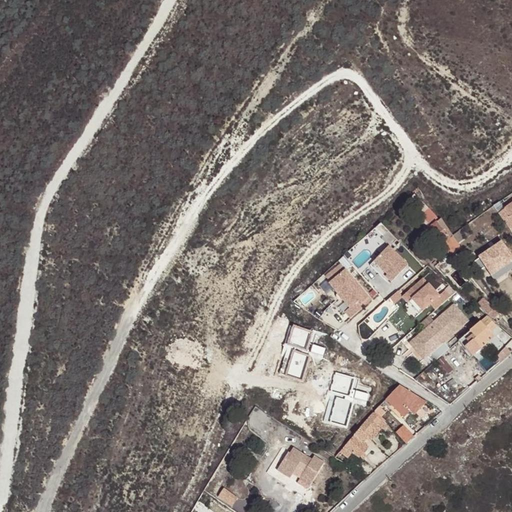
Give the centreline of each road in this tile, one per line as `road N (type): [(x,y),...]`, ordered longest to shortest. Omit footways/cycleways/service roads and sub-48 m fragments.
road 1 (residential): [(348,511),(511,365)]
road 2 (unknown): [(453,417),(346,341),(346,326),(385,291)]
